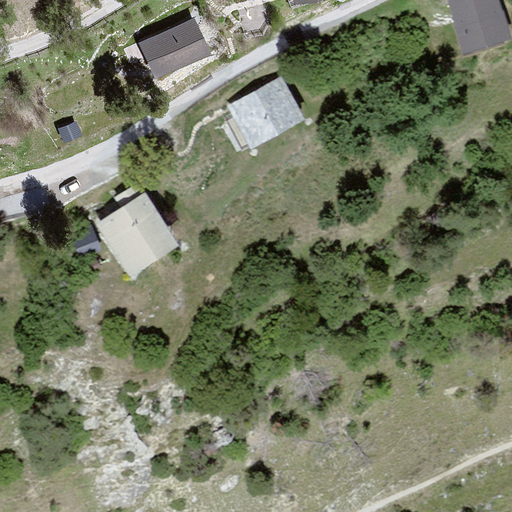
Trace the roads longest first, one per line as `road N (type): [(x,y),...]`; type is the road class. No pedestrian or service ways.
road 1 (residential): [(377,0),(238,62),(148,125),(0,195)]
road 2 (residential): [(0,53),(80,21),(109,0)]
